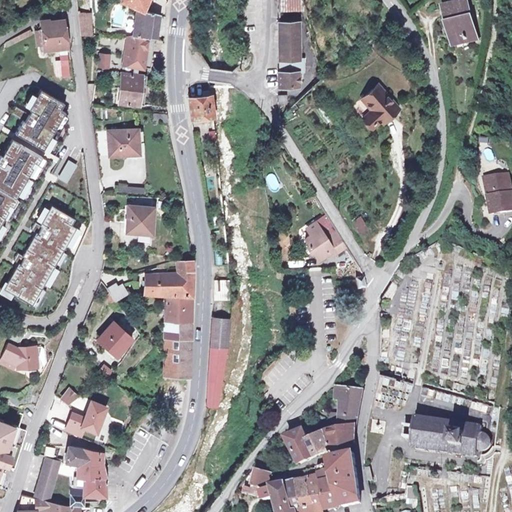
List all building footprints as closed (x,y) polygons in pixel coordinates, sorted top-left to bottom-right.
[(121,0),(121,1),(139,9),(143,10),(146,0),(121,0)] [(277,0),(278,10),(287,10),(287,0),(277,0)] [(444,13),(450,30),(455,28),(461,45),(480,38),(468,5),(444,13)] [(156,14),(143,10),(139,9),(139,10),(131,38),(145,38),(153,39),(156,14)] [(92,36),(91,21),(90,12),(79,13),(82,35),(92,36)] [(43,46),(65,44),(62,17),(42,19),(43,46)] [(278,88),(300,87),(300,73),(305,73),(305,59),(300,59),(300,22),(278,22),(278,61),(278,75),(278,88)] [(482,44),(480,38),(461,45),(455,28),(450,30),(459,52),(482,44)] [(118,66),(118,73),(134,75),(135,68),(140,68),(145,38),(131,38),(127,37),(122,66),(118,66)] [(503,65),(511,65),(511,53),(503,53),(503,65)] [(105,55),(96,54),(95,66),(104,67),(105,55)] [(134,75),(118,73),(114,104),(135,105),(139,77),(134,76),(134,75)] [(39,86),(26,110),(15,104),(13,109),(11,112),(21,118),(14,131),(43,146),(56,153),(68,131),(63,99),(39,86)] [(369,114),(365,118),(374,129),(379,124),(383,128),(399,114),(376,89),(359,103),(369,114)] [(208,115),(205,95),(204,96),(203,92),(196,93),(197,97),(184,99),(187,117),(208,115)] [(165,122),(163,112),(157,112),(157,110),(151,110),(151,114),(147,114),(148,122),(165,122)] [(369,133),(374,129),(365,118),(360,122),(369,133)] [(133,130),(106,131),(106,154),(135,153),(133,130)] [(208,131),(210,141),(216,140),(215,130),(208,131)] [(0,255),(53,159),(11,136),(4,150),(0,147),(0,255)] [(52,172),(58,176),(67,161),(61,158),(52,172)] [(69,158),(60,175),(67,179),(76,162),(69,158)] [(44,180),(55,184),(57,176),(46,173),(44,180)] [(511,201),(508,180),(490,183),(493,202),(489,202),(492,219),(511,215),(511,201)] [(115,192),(144,193),(144,186),(115,185),(115,192)] [(21,261),(7,287),(35,302),(78,224),(73,221),(76,215),(52,202),(42,222),(37,220),(35,223),(33,227),(38,230),(25,253),(20,251),(18,255),(16,258),(21,261)] [(147,233),(149,206),(124,205),(122,232),(147,233)] [(357,233),(368,230),(364,217),(353,220),(357,233)] [(301,230),(306,237),(315,230),(311,224),(301,230)] [(321,239),(315,230),(306,237),(300,240),(304,246),(302,247),(307,254),(309,253),(312,258),(320,258),(331,255),(342,248),(331,232),(321,239)] [(141,294),(162,295),(187,295),(188,258),(174,260),(175,272),(142,274),(141,294)] [(361,285),(359,276),(350,277),(352,287),(361,285)] [(226,298),(226,280),(210,279),(209,298),(226,298)] [(113,300),(123,294),(119,285),(118,284),(106,292),(112,301),(113,300)] [(187,322),(187,295),(162,295),(162,322),(187,322)] [(208,316),(207,344),(222,345),(225,317),(208,316)] [(185,376),(187,322),(162,322),(160,321),(159,354),(159,355),(159,375),(185,376)] [(129,338),(110,322),(95,339),(114,354),(129,338)] [(214,406),(222,345),(207,344),(204,405),(205,405),(214,406)] [(5,348),(0,357),(0,362),(12,368),(14,369),(14,372),(34,370),(34,369),(33,351),(33,350),(13,351),(5,348)] [(39,351),(33,351),(34,369),(40,368),(42,366),(41,353),(39,351)] [(0,367),(9,372),(12,368),(0,362),(0,367)] [(100,365),(95,371),(103,376),(107,370),(100,365)] [(384,377),(376,402),(402,410),(409,384),(384,377)] [(336,425),(342,426),(353,427),(357,401),(360,390),(358,390),(335,385),(334,399),(338,399),(337,412),(336,425)] [(64,404),(71,399),(63,392),(58,399),(64,404)] [(83,418),(71,413),(65,430),(80,436),(83,428),(95,432),(105,407),(90,401),(83,418)] [(324,424),(336,425),(337,412),(325,412),(324,424)] [(412,424),(411,436),(410,444),(408,444),(407,446),(409,446),(409,447),(412,448),(412,449),(414,449),(414,447),(424,449),(423,451),(425,451),(426,449),(435,450),(435,452),(437,453),(437,450),(447,452),(446,454),(449,454),(449,452),(460,454),(460,456),(462,456),(462,454),(474,455),(475,446),(482,447),(483,447),(485,446),(486,445),(488,444),(488,442),(488,439),(487,437),(486,435),(485,434),(483,433),(481,433),(477,432),(478,424),(466,423),(466,421),(463,420),(463,422),(453,421),(454,419),(451,419),(451,421),(441,419),(441,417),(438,417),(438,419),(429,418),(429,416),(427,416),(427,417),(417,416),(417,414),(414,414),(414,416),(411,417),(410,419),(413,419),(412,424)] [(385,434),(386,421),(375,420),(374,433),(385,434)] [(411,436),(412,424),(401,423),(400,435),(411,436)] [(338,444),(341,443),(342,426),(336,425),(336,430),(324,431),(327,447),(338,444)] [(0,483),(2,477),(13,468),(9,467),(12,459),(13,458),(16,455),(19,446),(17,444),(20,435),(16,432),(0,426),(0,483)] [(342,426),(341,443),(346,443),(351,443),(353,427),(342,426)] [(314,456),(307,438),(303,428),(294,432),(284,436),(298,463),(314,456)] [(328,450),(327,447),(324,431),(307,438),(314,456),(319,454),(328,450)] [(83,477),(82,495),(103,495),(103,483),(106,483),(105,479),(103,479),(100,465),(100,453),(67,446),(64,461),(77,464),(76,477),(83,477)] [(327,469),(325,470),(330,485),(331,485),(338,507),(342,507),(346,506),(357,503),(353,471),(350,451),(326,458),(326,460),(329,469),(327,469)] [(48,501),(58,463),(45,459),(34,497),(48,501)] [(266,480),(269,474),(256,469),(250,484),(263,489),(266,482),(266,480)] [(316,477),(324,505),(326,505),(328,507),(330,508),(334,509),(338,507),(331,485),(330,485),(325,470),(318,472),(319,474),(316,475),(316,477)] [(259,491),(259,495),(258,499),(264,499),(275,496),(278,511),(296,511),(301,511),(300,505),(294,481),(294,480),(286,483),(284,476),(271,481),(273,489),(262,491),(259,491)] [(321,506),(324,505),(316,477),(305,479),(312,502),(313,508),(319,507),(321,506)] [(305,479),(294,481),(300,505),(312,502),(305,479)] [(273,489),(271,481),(266,482),(263,489),(262,491),(273,489)] [(417,493),(416,485),(407,484),(406,493),(417,493)] [(69,494),(68,505),(81,506),(82,495),(80,495),(75,494),(69,494)] [(87,511),(87,508),(81,508),(81,507),(81,506),(68,505),(68,507),(33,500),(33,499),(23,497),(21,505),(20,511),(87,511)] [(312,502),(300,505),(301,511),(320,511),(319,507),(313,508),(312,502)]
